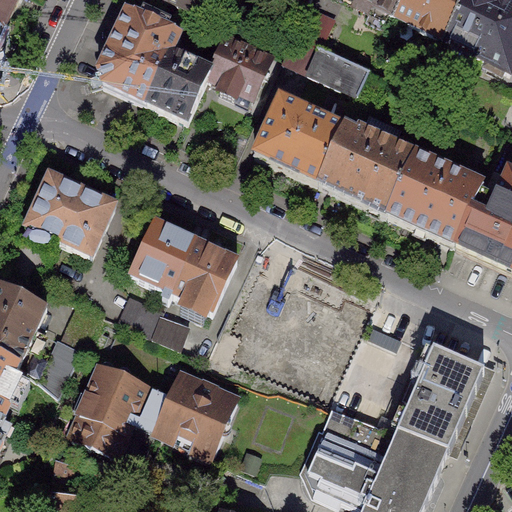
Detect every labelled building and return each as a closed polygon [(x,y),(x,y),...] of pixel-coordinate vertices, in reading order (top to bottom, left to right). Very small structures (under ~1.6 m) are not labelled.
[(0,0),(0,34),(5,36),(22,0),(0,0)] [(204,0),(151,0),(194,20),(204,0)] [(286,0),(310,11),(315,0),(286,0)] [(407,0),(349,0),(396,23),(407,0)] [(468,0),(407,0),(396,23),(446,48),(468,0)] [(511,75),(511,10),(489,0),(468,0),(446,48),(510,79),(511,75)] [(308,14),(295,43),(322,55),(335,26),(308,14)] [(144,27),(129,20),(100,79),(105,93),(147,112),(172,59),(174,60),(182,44),(167,38),(169,32),(146,22),(144,27)] [(322,55),(295,43),(284,68),(314,82),(326,57),(322,55)] [(212,78),(209,86),(222,92),(220,97),(236,105),(238,99),(253,106),(271,67),(226,47),(212,78)] [(326,57),(314,82),(360,103),(362,98),(371,78),(326,57)] [(174,60),(172,59),(147,112),(188,131),(209,86),(212,78),(174,60)] [(387,85),(371,78),(362,98),(377,106),(387,85)] [(256,162),(320,191),(346,134),(281,105),(256,162)] [(387,223),(389,221),(415,163),(359,137),(358,139),(346,134),(320,191),(365,211),(365,213),(387,223)] [(389,221),(457,253),(473,218),(474,218),(484,198),(485,195),(415,163),(389,221)] [(498,205),(484,198),(474,218),(473,218),(457,253),(511,277),(511,177),(498,205)] [(115,214),(52,184),(27,235),(58,250),(53,260),(60,263),(65,253),(91,265),(115,214)] [(195,249),(156,232),(132,285),(166,300),(163,306),(169,309),(195,249)] [(238,268),(195,249),(169,309),(175,311),(178,305),(214,321),(238,268)] [(329,370),(350,309),(276,284),(255,344),(329,370)] [(0,290),(0,361),(21,371),(32,349),(49,314),(0,290)] [(166,318),(135,303),(123,330),(153,344),(163,323),(166,318)] [(220,345),(163,323),(153,344),(211,367),(220,345)] [(345,344),(327,374),(339,380),(357,350),(345,344)] [(83,358),(61,348),(55,363),(42,390),(61,405),(83,358)] [(21,371),(20,372),(42,390),(55,363),(32,349),(21,371)] [(451,462),(485,380),(435,358),(422,389),(415,386),(406,406),(413,409),(399,440),(451,462)] [(0,361),(0,427),(3,429),(22,389),(14,385),(20,372),(21,371),(0,361)] [(334,411),(342,388),(298,373),(290,396),(334,411)] [(150,393),(109,376),(102,391),(99,391),(95,394),(94,399),(90,402),(73,446),(119,465),(150,393)] [(171,405),(180,385),(169,380),(160,400),(171,405)] [(240,406),(182,381),(180,385),(171,405),(156,441),(178,450),(181,443),(195,449),(192,456),(214,466),(240,406)] [(318,451),(382,476),(399,440),(333,415),(318,451)] [(428,511),(451,462),(399,440),(382,476),(367,511),(428,511)] [(318,451),(304,482),(311,485),(318,502),(314,507),(325,511),(367,511),(382,476),(318,451)] [(243,474),(258,480),(264,463),(249,457),(243,474)] [(112,493),(114,499),(126,502),(129,486),(59,466),(52,511),(74,511),(75,507),(82,502),(84,485),(112,493)]
